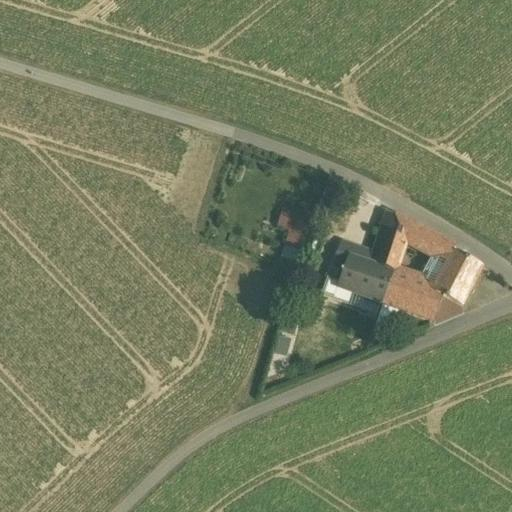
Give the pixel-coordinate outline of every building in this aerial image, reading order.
[(300,242),(308,221),(284,212),(279,228),(288,231),(286,237),(300,242)] [(373,258),(369,267),(394,276),(404,244),(409,227),(387,215),(373,258)] [(404,244),(447,266),(453,255),(455,250),(409,227),(404,244)] [(349,260),(369,267),(373,258),(353,251),(349,260)] [(442,300),(462,310),(482,271),(453,255),(447,266),(435,291),(444,294),(442,300)] [(383,307),(394,276),(369,267),(349,260),(340,285),(338,291),(351,296),(383,307)] [(435,291),(394,276),(383,307),(433,325),(442,300),(444,294),(435,291)] [(324,296),(348,305),(351,296),(338,291),(340,285),(330,282),(324,296)]
